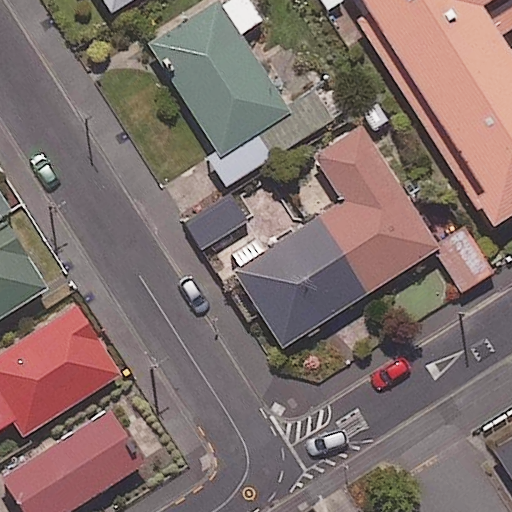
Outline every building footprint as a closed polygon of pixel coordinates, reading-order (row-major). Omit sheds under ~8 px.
[(124,0),(103,0),(109,10),(124,0)] [(260,18),(248,0),(226,0),(150,47),(230,179),(343,110),(327,82),(286,106),(240,30),(260,18)] [(511,0),(361,0),(369,11),(356,19),(477,210),(482,207),(496,228),(511,217),(511,50),(502,34),(511,27),(511,0)] [(438,245),(359,124),(311,154),(341,199),(232,270),(281,346),(438,245)] [(231,191),(185,220),(207,255),(253,226),(231,191)] [(0,225),(14,216),(0,194),(0,225)] [(0,312),(44,285),(6,225),(0,228),(0,312)] [(491,272),(466,229),(435,247),(460,290),(491,272)] [(119,370),(73,302),(0,351),(0,425),(11,418),(23,435),(119,370)] [(62,511),(141,462),(106,407),(0,474),(0,480),(20,511),(62,511)] [(511,434),(492,447),(499,457),(511,477),(511,434)]
